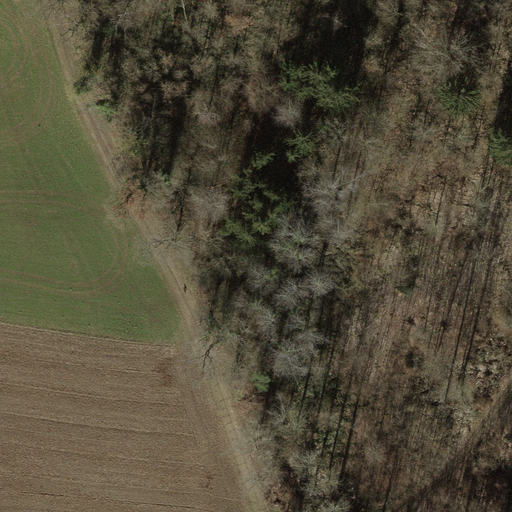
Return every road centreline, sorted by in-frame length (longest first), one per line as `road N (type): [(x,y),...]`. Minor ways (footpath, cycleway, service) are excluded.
road 1 (track): [(48,0),(269,511)]
road 2 (track): [(417,511),(511,410)]
